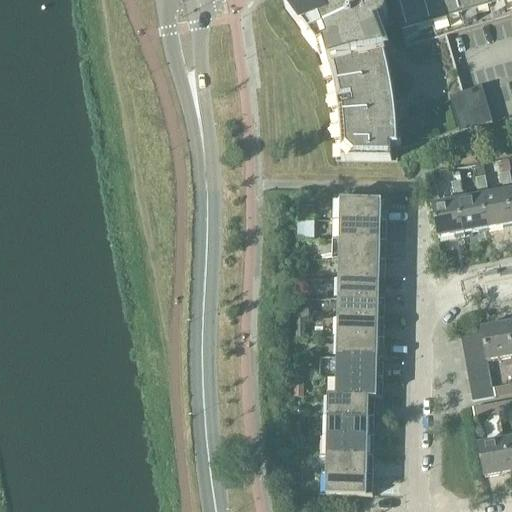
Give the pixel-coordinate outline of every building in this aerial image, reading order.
[(511,0),(333,0),(331,1),(331,0),(319,0),(285,10),(319,57),(324,73),(328,88),(331,102),(333,117),(335,132),(336,147),(336,164),(397,165),(398,152),(493,125),(492,123),(491,123),(488,113),(489,112),(487,106),(485,99),(482,89),(463,95),(447,37),(511,18),(511,0)] [(511,187),(510,174),(500,176),(504,193),(506,193),(511,223),(511,187)] [(433,176),(425,177),(427,189),(435,188),(433,176)] [(476,181),(479,197),(482,197),(488,232),(511,227),(511,223),(506,193),(504,193),(488,196),(485,179),(476,181)] [(452,185),(455,202),(457,201),(464,236),(488,232),(482,197),(479,197),(464,200),(461,183),(452,185)] [(457,201),(455,202),(439,205),(436,188),(427,189),(431,208),(432,208),(439,241),(464,236),(457,201)] [(387,225),(388,204),(341,203),(340,224),(387,225)] [(387,244),(387,225),(340,224),(340,243),(387,244)] [(340,243),(339,263),(386,264),(387,244),(340,243)] [(339,263),(339,282),(386,283),(386,264),(339,263)] [(339,282),(338,302),(385,303),(386,283),(339,282)] [(338,321),(385,322),(385,303),(338,302),(338,321)] [(338,321),(337,341),(384,342),(385,322),(338,321)] [(511,359),(511,352),(507,326),(482,330),(483,336),(485,346),(486,357),(488,364),(511,359)] [(483,336),(461,340),(463,350),(485,346),(483,336)] [(337,341),(337,360),(384,361),(384,342),(337,341)] [(485,346),(463,350),(463,353),(465,361),(486,357),(485,346)] [(486,357),(465,361),(465,365),(467,372),(488,368),(488,364),(486,357)] [(337,360),(337,380),(383,381),(384,361),(337,360)] [(488,368),(467,372),(468,378),(468,382),(490,378),(490,374),(488,368)] [(490,378),(468,382),(470,391),(470,393),(492,389),(492,387),(490,378)] [(337,380),(336,399),(336,400),(375,401),(383,401),(383,381),(337,380)] [(511,387),(502,389),(504,398),(511,396),(511,387)] [(492,389),(470,393),(472,404),(494,400),(492,389)] [(375,420),(375,401),(336,400),(328,399),(328,419),(375,420)] [(511,402),(497,406),(499,415),(511,412),(511,402)] [(490,416),(489,407),(472,410),(474,419),(490,416)] [(374,440),(375,420),(328,419),(328,439),(374,440)] [(374,459),(374,440),(328,439),(327,458),(374,459)] [(504,441),(479,446),(485,480),(510,475),(504,441)] [(373,479),(374,459),(327,458),(327,478),(373,479)] [(373,500),(373,479),(327,478),(326,498),(373,500)]
